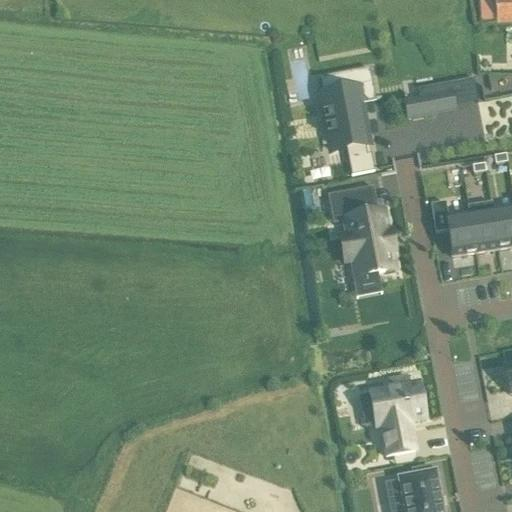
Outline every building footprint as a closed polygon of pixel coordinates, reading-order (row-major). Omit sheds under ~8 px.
[(511,0),(494,0),(497,26),(511,24),(511,0)] [(323,78),(321,79),(323,89),(324,89),(325,97),(326,103),(327,103),(328,113),(322,114),(322,115),(326,115),(328,121),(323,122),(323,124),(327,123),(328,127),(324,128),(325,129),(329,128),(330,135),(326,136),(326,137),(333,136),(334,145),(334,147),(363,142),(369,173),(351,176),(351,177),(374,173),(374,172),(370,172),(369,168),(357,104),(381,100),(380,98),(372,100),(368,82),(353,85),(351,77),(351,76),(338,78),(338,79),(323,81),(323,78)] [(407,103),(405,103),(409,120),(410,120),(453,112),(448,84),(417,90),(419,101),(407,104),(407,103)] [(506,156),(494,158),(495,166),(507,164),(506,156)] [(484,166),(472,168),(473,175),(486,173),(484,166)] [(349,193),(327,197),(332,226),(346,223),(349,236),(344,237),(349,263),(353,262),(357,279),(358,283),(362,282),(362,284),(371,283),(370,281),(378,279),(377,275),(378,275),(393,272),(389,251),(391,251),(388,235),(386,235),(382,215),(378,216),(376,203),(352,207),(349,193)] [(445,204),(430,207),(435,235),(448,233),(452,259),(475,255),(469,215),(468,215),(447,219),(445,204)] [(491,204),(467,208),(468,215),(469,215),(475,255),(498,252),(492,212),(493,211),(491,204)] [(511,208),(493,211),(492,212),(498,252),(511,249),(511,208)] [(390,390),(369,394),(376,428),(376,430),(380,429),(385,459),(415,453),(409,423),(425,420),(419,385),(408,387),(406,378),(388,381),(390,390)] [(442,511),(442,508),(440,495),(435,472),(431,473),(430,468),(411,472),(412,477),(397,480),(398,483),(393,484),(385,486),(389,503),(401,501),(403,511),(442,511)]
